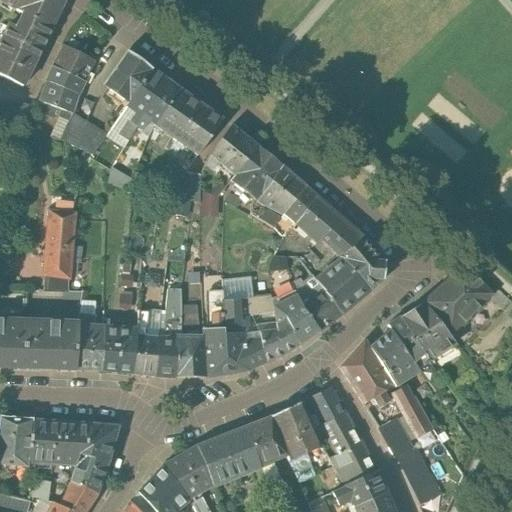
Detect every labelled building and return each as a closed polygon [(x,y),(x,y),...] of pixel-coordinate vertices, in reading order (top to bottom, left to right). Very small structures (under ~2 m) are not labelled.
[(0,0),(32,20),(49,30),(63,0),(0,0)] [(194,16),(177,0),(168,0),(193,23),(192,18),(194,16)] [(192,18),(193,23),(197,26),(203,26),(206,23),(206,21),(206,16),(201,13),(196,14),(194,16),(192,18)] [(25,33),(9,25),(0,43),(0,75),(22,86),(49,30),(32,20),(25,33)] [(476,511),(475,510),(479,500),(486,497),(484,492),(490,478),(497,474),(494,469),(497,457),(501,456),(504,454),(506,451),(507,447),(506,443),(502,440),(508,427),(511,425),(511,419),(510,415),(511,411),(511,270),(478,238),(453,217),(391,168),(395,164),(389,159),(386,162),(361,137),(336,114),(310,89),(282,67),(255,50),(247,45),(230,37),(206,23),(203,26),(197,26),(244,51),(263,63),(288,78),(310,98),(331,117),(360,145),(388,173),(408,189),(434,210),(458,228),(475,244),(511,278),(511,404),(506,415),(509,423),(505,424),(498,440),(500,441),(502,442),(503,444),(505,446),(505,449),(504,451),(502,453),(499,454),(497,454),(494,454),(490,469),(491,473),(487,475),(480,492),(481,495),(475,498),(469,511),(476,511)] [(85,56),(63,45),(62,46),(52,67),(84,82),(94,61),(85,56)] [(152,70),(130,53),(106,88),(128,104),(152,70)] [(84,82),(52,67),(46,82),(77,96),(84,82)] [(128,104),(126,107),(140,117),(165,79),(152,70),(128,104)] [(140,117),(135,126),(136,127),(142,131),(147,122),(154,127),(154,126),(179,90),(165,79),(140,117)] [(77,96),(46,82),(38,102),(72,114),(78,96),(77,96)] [(200,105),(179,90),(154,126),(175,141),(200,105)] [(18,108),(0,102),(0,123),(26,131),(31,108),(19,105),(18,108)] [(222,120),(200,105),(175,141),(197,156),(222,120)] [(140,117),(126,107),(111,129),(128,140),(136,127),(135,126),(140,117)] [(85,123),(72,115),(61,140),(75,147),(85,123)] [(106,135),(85,123),(75,147),(92,155),(106,135)] [(258,148),(230,126),(213,148),(209,156),(234,176),(258,148)] [(234,176),(230,182),(256,203),(256,202),(282,167),(258,148),(234,176)] [(282,167),(256,202),(283,215),(304,187),(305,187),(282,167)] [(133,175),(114,169),(110,185),(128,188),(133,175)] [(200,176),(186,173),(183,199),(191,201),(199,203),(200,176)] [(304,187),(283,215),(294,224),(315,197),(305,187),(304,187)] [(339,218),(315,197),(294,224),(317,244),(321,239),(339,259),(361,237),(340,218),(339,218)] [(183,199),(179,198),(177,206),(190,210),(191,201),(183,199)] [(279,219),(263,208),(257,219),(272,228),(279,219)] [(74,214),(48,211),(42,276),(44,276),(69,279),(70,263),(71,247),(74,214)] [(361,237),(340,260),(315,280),(319,285),(324,292),(323,293),(341,315),(341,314),(382,280),(383,263),(361,237)] [(80,248),(71,247),(70,263),(79,263),(80,248)] [(267,268),(287,269),(287,255),(267,255),(267,268)] [(132,260),(122,259),(121,276),(120,276),(118,311),(130,311),(133,277),(132,277),(132,260)] [(462,267),(422,303),(448,336),(488,296),(490,295),(489,294),(462,267)] [(69,279),(44,276),(43,292),(68,293),(69,279)] [(308,294),(304,287),(302,283),(298,285),(300,289),(294,292),(296,295),(302,310),(319,331),(341,315),(323,293),(324,292),(319,285),(308,294)] [(511,304),(494,289),(489,294),(490,295),(488,296),(503,312),(511,304)] [(180,290),(167,290),(165,306),(180,307),(180,290)] [(319,331),(302,310),(296,295),(272,307),(273,312),(276,324),(285,319),(298,346),(319,331)] [(270,297),(222,302),(223,335),(221,335),(222,345),(225,375),(247,371),(244,341),(243,336),(242,317),(252,316),(264,314),(273,312),(272,307),(270,297)] [(190,300),(185,300),(185,307),(180,307),(180,326),(198,325),(196,306),(190,306),(190,300)] [(222,302),(207,303),(207,319),(212,318),(212,330),(201,330),(202,337),(204,378),(225,375),(222,345),(221,335),(223,335),(222,302)] [(422,303),(399,318),(409,334),(416,345),(420,350),(428,361),(455,343),(448,336),(422,303)] [(180,307),(165,306),(164,315),(160,314),(159,324),(157,338),(154,377),(174,378),(174,338),(180,338),(180,337),(180,326),(180,307)] [(157,338),(142,337),(143,332),(146,332),(147,313),(140,312),(138,311),(137,330),(133,375),(154,377),(157,338)] [(94,316),(78,316),(78,323),(75,371),(100,371),(103,327),(93,326),(94,316)] [(419,350),(410,337),(409,334),(399,318),(387,325),(390,330),(397,343),(408,359),(417,371),(422,368),(425,373),(432,368),(428,361),(427,361),(420,350),(419,350)] [(0,319),(0,367),(75,371),(78,323),(0,319)] [(276,331),(263,332),(262,326),(256,327),(258,333),(259,332),(259,339),(262,365),(280,357),(298,346),(285,319),(276,324),(275,324),(276,331)] [(137,330),(103,326),(103,327),(100,371),(133,375),(137,330)] [(397,343),(390,330),(369,348),(394,387),(418,372),(417,371),(408,359),(397,343)] [(202,337),(180,337),(180,338),(174,338),(174,378),(204,378),(202,337)] [(259,339),(244,341),(247,371),(262,365),(259,339)] [(392,387),(368,349),(368,348),(363,340),(339,367),(362,405),(372,399),(378,408),(388,402),(382,392),(392,387)] [(431,430),(413,398),(412,399),(405,387),(391,394),(415,438),(431,430)] [(330,388),(302,401),(310,418),(315,415),(320,425),(345,414),(330,388)] [(300,403),(271,417),(287,456),(294,473),(294,474),(298,484),(314,477),(303,454),(319,447),(300,403)] [(345,414),(320,425),(337,455),(361,444),(345,414)] [(31,420),(0,417),(0,464),(26,467),(27,463),(31,420)] [(271,417),(244,427),(259,467),(287,456),(271,417)] [(395,419),(376,429),(393,459),(397,457),(421,505),(441,496),(431,475),(429,476),(414,446),(410,448),(395,419)] [(91,424),(31,420),(27,463),(75,466),(78,455),(80,448),(84,449),(91,424)] [(119,427),(91,424),(84,449),(80,448),(78,455),(90,458),(107,463),(108,463),(119,427)] [(244,427),(196,446),(212,486),(213,488),(260,469),(259,467),(244,427)] [(337,455),(328,459),(343,487),(376,471),(361,444),(337,455)] [(196,446),(163,465),(187,501),(212,486),(196,446)] [(90,458),(85,473),(74,469),(69,483),(96,495),(107,463),(90,458)] [(187,501),(163,465),(138,492),(154,511),(174,511),(188,502),(187,501)] [(343,487),(331,492),(339,509),(347,505),(349,509),(352,508),(386,493),(376,471),(343,487)] [(50,483),(35,480),(31,498),(46,501),(50,483)] [(69,483),(58,506),(71,511),(84,511),(96,495),(69,483)] [(154,511),(138,492),(130,503),(137,511),(154,511)] [(394,511),(386,493),(352,508),(353,511),(394,511)] [(208,511),(201,498),(195,502),(192,507),(194,511),(208,511)] [(325,511),(319,498),(307,504),(310,511),(325,511)] [(137,511),(130,503),(129,502),(122,511),(137,511)] [(52,503),(46,511),(71,511),(58,506),(52,503)]
